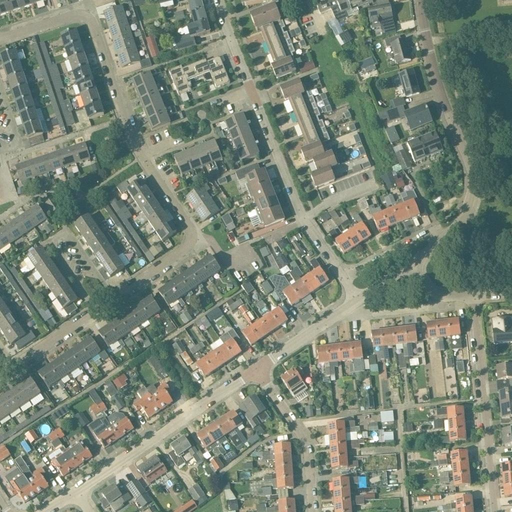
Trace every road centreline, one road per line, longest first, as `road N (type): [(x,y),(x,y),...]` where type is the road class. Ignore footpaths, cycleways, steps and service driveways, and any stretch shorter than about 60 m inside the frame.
road 1 (residential): [(0,37),(79,14),(90,18),(125,116),(193,237),(189,248),(105,305)]
road 2 (residential): [(218,0),(303,220),(357,298)]
road 3 (residential): [(410,264),(454,233),(472,195),(433,80),(420,0)]
road 4 (residential): [(75,491),(257,368)]
road 5 (residential): [(493,511),(471,295)]
road 6 (residential): [(313,511),(303,435),(257,368)]
road 7 (residential): [(257,368),(357,298)]
